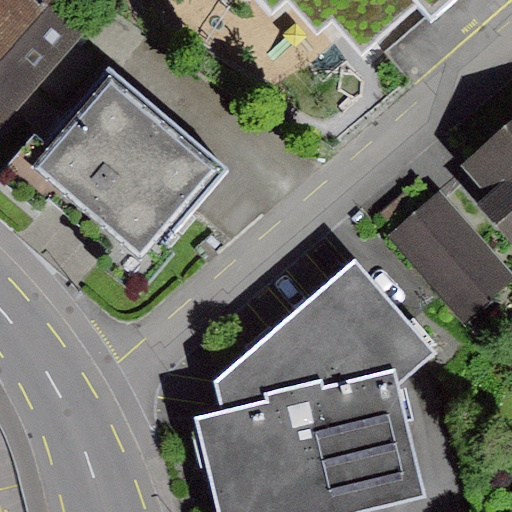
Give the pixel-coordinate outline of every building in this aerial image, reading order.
[(51,0),(1,0),(0,2),(0,64),(55,3),(51,0)] [(256,0),(273,19),(288,6),(314,36),(332,20),(364,56),(416,11),(430,26),(459,0),(256,0)] [(0,130),(87,32),(55,3),(0,64),(0,130)] [(227,175),(111,78),(30,174),(146,271),(227,175)] [(511,129),(465,171),(489,199),(478,209),(511,248),(511,129)] [(511,274),(441,192),(391,235),(467,323),(511,284),(511,274)] [(216,387),(224,416),(198,421),(218,511),(397,511),(429,505),(402,391),(439,360),(355,264),(216,387)]
